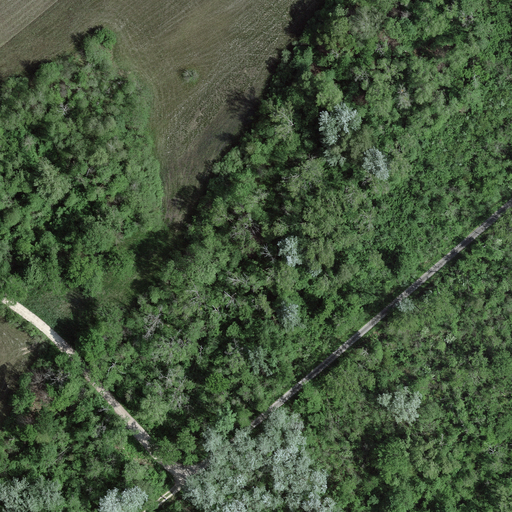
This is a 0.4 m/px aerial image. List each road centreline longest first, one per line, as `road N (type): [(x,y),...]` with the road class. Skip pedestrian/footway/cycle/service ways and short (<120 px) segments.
road 1 (track): [(511,199),(204,466),(181,471)]
road 2 (track): [(181,471),(62,340),(0,294)]
